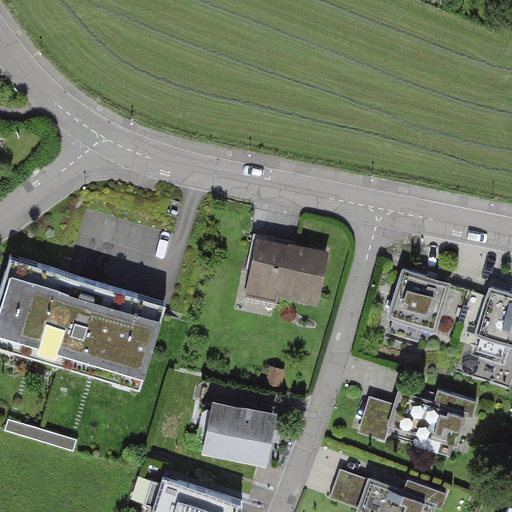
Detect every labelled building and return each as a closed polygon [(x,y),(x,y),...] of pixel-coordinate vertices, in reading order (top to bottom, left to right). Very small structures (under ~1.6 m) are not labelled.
[(328,250),(261,234),(248,291),(315,306),(328,250)] [(165,304),(10,261),(0,295),(0,340),(143,381),(165,304)] [(449,283),(396,268),(378,334),(430,349),(449,283)] [(511,383),(511,299),(484,291),(460,369),(511,384),(511,383)] [(474,410),(402,387),(388,432),(460,454),(474,410)] [(278,407),(213,393),(201,445),(266,459),(278,407)] [(393,405),(369,398),(358,433),(382,441),(393,405)] [(75,444),(78,434),(28,420),(25,431),(75,444)] [(366,480),(340,471),(330,499),(356,508),(366,480)] [(196,511),(202,493),(159,480),(150,511),(196,511)] [(434,511),(437,505),(369,481),(358,511),(360,511),(434,511)] [(243,511),(245,505),(202,493),(196,511),(243,511)]
